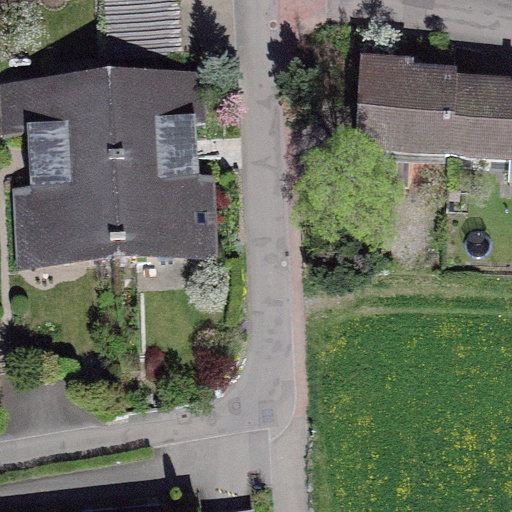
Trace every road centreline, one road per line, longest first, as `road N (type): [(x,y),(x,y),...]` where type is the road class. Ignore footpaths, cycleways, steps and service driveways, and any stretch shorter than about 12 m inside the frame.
road 1 (residential): [(270,421),(259,0)]
road 2 (residential): [(270,421),(0,463)]
road 3 (residential): [(332,0),(511,17)]
